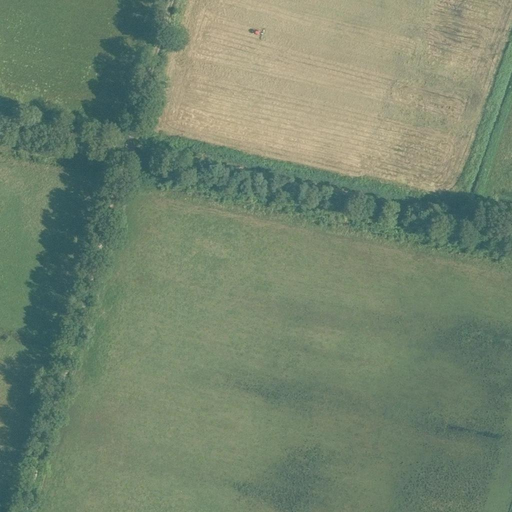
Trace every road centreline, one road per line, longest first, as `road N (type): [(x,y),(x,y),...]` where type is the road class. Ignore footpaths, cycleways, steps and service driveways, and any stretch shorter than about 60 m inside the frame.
road 1 (track): [(511,230),(127,149)]
road 2 (track): [(127,149),(20,511)]
road 3 (track): [(127,149),(0,119)]
